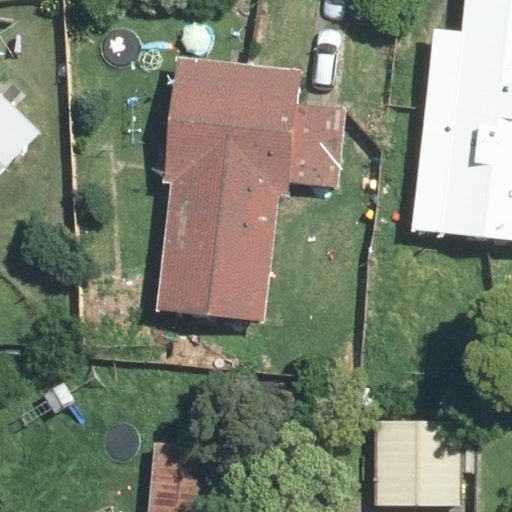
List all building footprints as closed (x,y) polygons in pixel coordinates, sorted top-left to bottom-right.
[(511,0),(466,0),(463,38),(434,35),(414,236),(511,245),(511,0)] [(303,74),(179,63),(158,317),(272,327),(284,187),(339,192),(346,107),(301,103),(303,74)] [(0,183),(44,136),(0,95),(0,183)] [(477,427),(377,420),(372,506),(460,511),(463,474),(474,475),(477,427)] [(211,511),(215,448),(157,444),(152,511),(211,511)]
